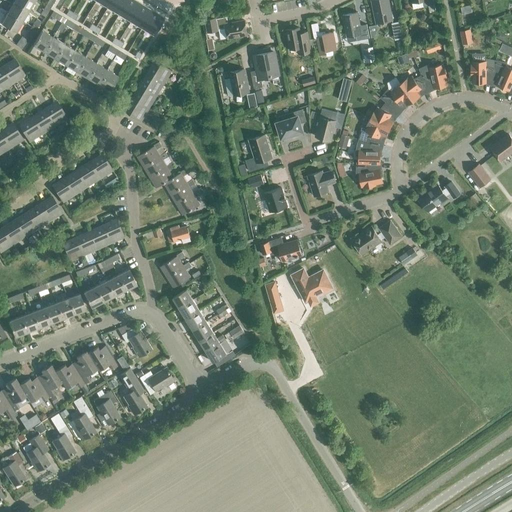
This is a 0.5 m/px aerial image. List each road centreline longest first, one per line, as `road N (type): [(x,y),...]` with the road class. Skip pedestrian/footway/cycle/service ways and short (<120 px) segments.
road 1 (residential): [(360,511),(264,364),(204,392)]
road 2 (residential): [(20,511),(204,392)]
road 3 (residential): [(401,188),(304,224),(282,156),(308,148)]
road 4 (residential): [(111,130),(124,151),(151,310)]
road 5 (residential): [(401,188),(400,158),(417,117),(465,97),(508,110)]
road 6 (residential): [(151,310),(0,367)]
road 7 (residential): [(0,215),(41,187),(51,166),(111,130)]
road 8 (residential): [(0,115),(54,81),(111,130)]
road 9 (residential): [(508,110),(401,188)]
